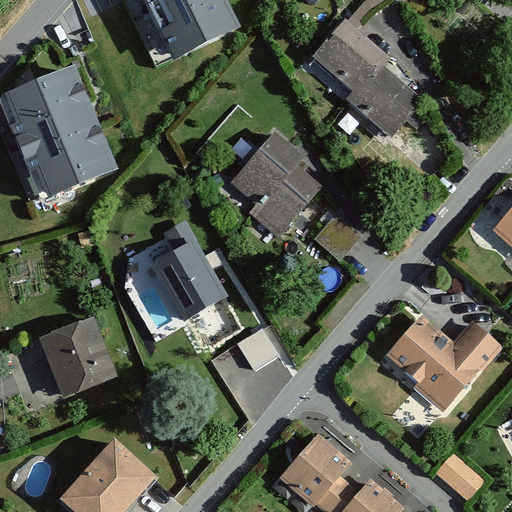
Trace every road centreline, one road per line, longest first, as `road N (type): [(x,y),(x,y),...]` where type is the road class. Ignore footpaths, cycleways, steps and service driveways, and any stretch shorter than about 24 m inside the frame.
road 1 (residential): [(509,145),(304,380)]
road 2 (residential): [(304,380),(449,511)]
road 3 (residential): [(304,380),(190,511)]
